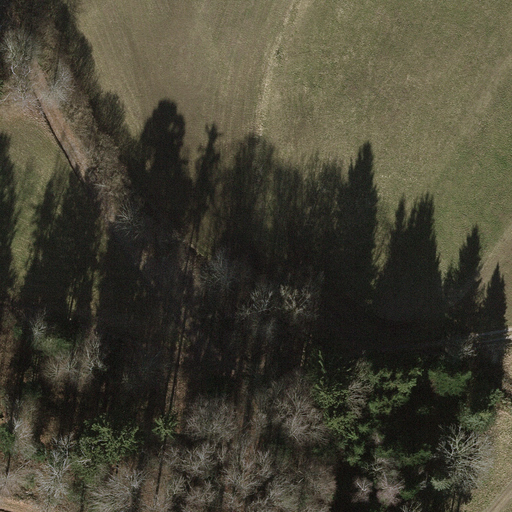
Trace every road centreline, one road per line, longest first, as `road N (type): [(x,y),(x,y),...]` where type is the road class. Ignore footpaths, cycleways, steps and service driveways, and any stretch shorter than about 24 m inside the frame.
road 1 (track): [(511,336),(277,374),(210,357),(179,324),(98,200),(38,96),(0,0)]
road 2 (track): [(210,357),(0,294)]
